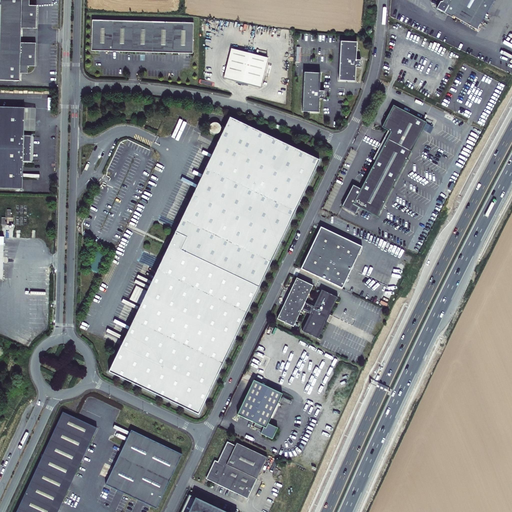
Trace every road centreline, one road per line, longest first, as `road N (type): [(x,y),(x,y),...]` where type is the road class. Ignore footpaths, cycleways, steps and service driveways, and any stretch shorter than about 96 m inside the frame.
road 1 (motorway): [(511,129),(325,511)]
road 2 (motorway): [(345,511),(511,165)]
road 3 (unclassified): [(344,143),(205,434)]
road 4 (unclassified): [(75,86),(211,98),(344,143)]
road 5 (tertiary): [(80,346),(69,329),(75,86)]
road 6 (tertiary): [(65,86),(58,328),(46,344)]
road 7 (unclassified): [(383,0),(373,77),(344,143)]
road 8 (tertiary): [(1,511),(50,405),(65,394)]
road 9 (unclassified): [(205,434),(87,379)]
